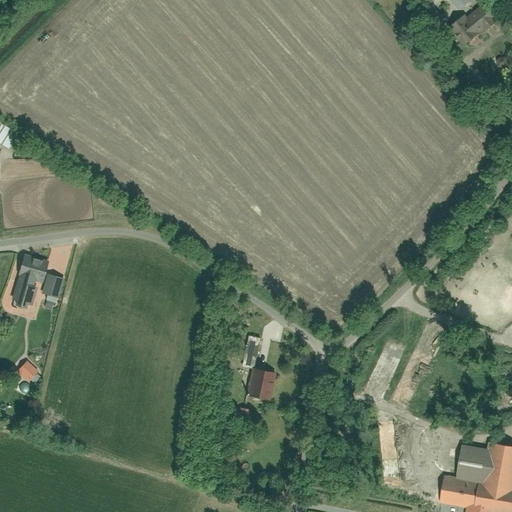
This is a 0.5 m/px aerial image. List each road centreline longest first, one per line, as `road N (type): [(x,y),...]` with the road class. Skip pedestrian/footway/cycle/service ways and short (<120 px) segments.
road 1 (residential): [(0,242),(97,230),(149,237),(306,338),(322,360)]
road 2 (residential): [(322,360),(342,350),(465,230),(511,166)]
road 3 (unknown): [(322,360),(511,494)]
road 4 (residential): [(291,511),(322,360)]
